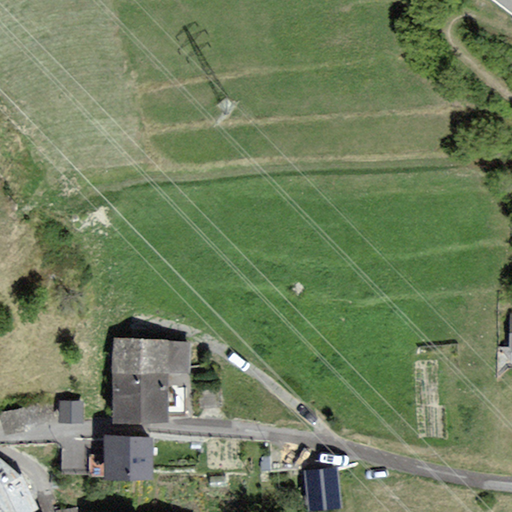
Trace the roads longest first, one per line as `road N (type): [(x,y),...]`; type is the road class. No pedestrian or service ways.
road 1 (residential): [(511,483),(227,428),(0,434)]
road 2 (track): [(77,191),(511,163)]
